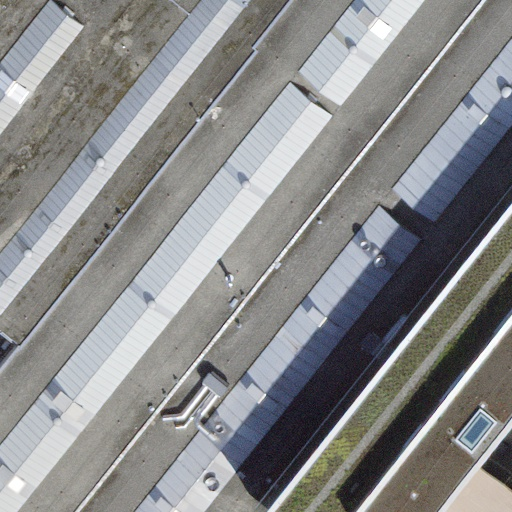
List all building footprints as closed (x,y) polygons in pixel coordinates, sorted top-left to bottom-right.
[(291,0),(0,358),(0,511),(62,511),(469,0),(291,0)] [(0,0),(0,204),(166,0),(0,0)] [(0,358),(291,0),(166,0),(0,204),(0,358)] [(247,511),(511,182),(511,0),(469,0),(62,511),(247,511)] [(511,511),(511,177),(270,492),(296,511),(511,511)]
